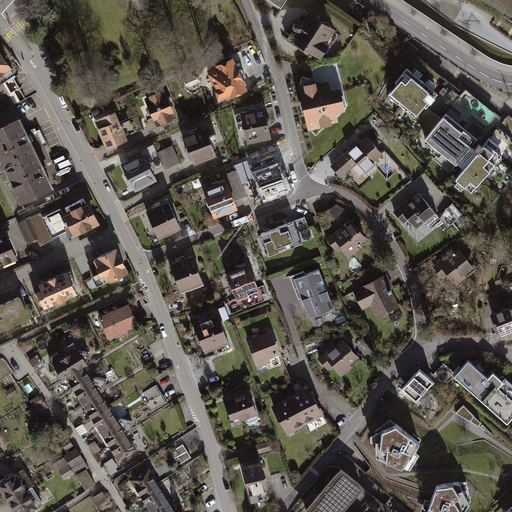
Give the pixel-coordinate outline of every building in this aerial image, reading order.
[(286,0),(268,0),(281,8),(286,0)] [(511,0),(483,0),(506,14),(511,4),(511,0)] [(298,36),(292,45),(315,60),(334,30),(310,14),(304,21),(300,19),(292,31),(298,36)] [(0,54),(0,75),(10,69),(0,54)] [(233,56),(207,68),(220,96),(246,85),(233,56)] [(411,68),(388,96),(415,117),(437,90),(411,68)] [(8,94),(14,106),(28,98),(15,76),(2,82),(8,94)] [(195,76),(185,80),(188,87),(198,83),(195,76)] [(327,82),(300,86),(306,129),(335,125),(333,113),(341,112),(338,87),(328,89),(327,82)] [(164,89),(146,97),(157,123),(176,115),(164,89)] [(0,154),(23,203),(53,190),(14,106),(8,94),(0,98),(0,154)] [(262,112),(241,116),(247,143),(268,139),(262,112)] [(114,113),(95,121),(107,148),(126,140),(114,113)] [(480,137),(449,113),(428,138),(460,163),(480,137)] [(135,117),(122,123),(127,134),(140,129),(135,117)] [(208,127),(187,136),(197,160),(218,152),(208,127)] [(364,135),(329,167),(339,178),(363,157),(371,165),(381,155),(364,135)] [(506,154),(489,140),(459,178),(475,191),(506,154)] [(170,145),(154,152),(162,171),(178,164),(170,145)] [(272,150),(233,165),(235,170),(240,182),(252,178),(261,200),(287,190),(282,176),(272,150)] [(144,154),(123,165),(136,188),(156,178),(144,154)] [(389,158),(378,168),(389,179),(400,169),(389,158)] [(235,170),(220,176),(223,182),(231,203),(245,196),(240,182),(235,170)] [(223,182),(200,191),(204,201),(202,204),(203,207),(207,209),(212,219),(234,209),(231,203),(223,182)] [(419,188),(394,208),(406,223),(412,218),(420,228),(439,212),(419,188)] [(83,199),(66,208),(78,233),(95,224),(83,199)] [(167,202),(148,212),(153,220),(151,224),(152,226),(156,228),(160,236),(180,226),(167,202)] [(454,202),(443,212),(451,222),(463,213),(454,202)] [(334,205),(322,214),(328,222),(344,211),(334,205)] [(39,236),(42,243),(54,237),(42,211),(20,221),(28,241),(39,236)] [(305,216),(261,234),(269,252),(312,234),(305,216)] [(349,221),(327,237),(345,261),(358,251),(354,246),(363,240),(349,222),(349,221)] [(6,234),(0,236),(0,268),(17,261),(6,234)] [(117,248),(97,258),(108,281),(128,271),(117,248)] [(458,250),(435,267),(442,277),(447,274),(453,282),(472,268),(458,250)] [(192,256),(171,264),(182,291),(202,283),(192,256)] [(253,262),(232,270),(241,297),(263,289),(253,262)] [(308,274),(289,280),(304,321),(331,311),(316,270),(308,274)] [(65,271),(40,283),(43,290),(38,293),(45,307),(75,293),(65,271)] [(393,288),(386,274),(350,292),(359,309),(368,305),(375,317),(397,306),(389,290),(393,288)] [(21,299),(0,307),(0,331),(29,318),(21,299)] [(130,302),(103,315),(114,338),(141,325),(130,302)] [(511,305),(493,313),(501,334),(511,329),(511,305)] [(221,313),(197,322),(207,348),(231,339),(221,313)] [(75,323),(64,328),(68,336),(79,331),(75,323)] [(274,329),(248,339),(259,368),(273,363),(271,358),(283,353),(274,329)] [(346,336),(319,357),(330,370),(335,365),(343,375),(355,365),(352,362),(361,355),(346,336)] [(80,344),(53,361),(65,380),(70,377),(119,456),(136,445),(87,367),(92,364),(80,344)] [(37,355),(29,360),(36,371),(45,366),(37,355)] [(468,360),(454,376),(507,423),(511,418),(511,384),(494,369),(487,377),(468,360)] [(443,383),(454,372),(444,363),(434,375),(443,383)] [(418,369),(403,388),(417,400),(433,381),(418,369)] [(162,393),(157,385),(141,394),(146,403),(162,393)] [(17,393),(13,386),(5,391),(9,398),(17,393)] [(251,387),(226,394),(234,419),(259,412),(251,387)] [(308,387),(289,397),(303,427),(313,422),(323,417),(308,387)] [(167,402),(162,393),(146,403),(151,411),(167,402)] [(42,402),(38,396),(31,400),(38,413),(48,407),(45,401),(42,402)] [(289,397),(269,406),(283,436),(293,431),(303,427),(289,397)] [(464,406),(460,410),(472,422),(476,418),(464,406)] [(38,416),(34,408),(28,411),(32,419),(38,416)] [(47,411),(40,416),(48,427),(55,421),(47,411)] [(394,421),(376,435),(381,460),(409,470),(425,445),(403,427),(394,421)] [(66,449),(73,445),(69,438),(61,443),(66,449)] [(191,457),(183,444),(171,452),(179,465),(191,457)] [(72,468),(85,460),(77,447),(64,455),(65,456),(69,463),(72,468)] [(69,463),(65,456),(52,464),(56,471),(58,469),(69,463)] [(113,458),(103,464),(111,475),(120,469),(113,458)] [(263,459),(242,465),(251,496),(273,489),(263,459)] [(77,475),(87,469),(89,467),(85,460),(72,468),(75,473),(76,475),(77,475)] [(72,468),(69,463),(58,469),(64,479),(75,473),(72,468)] [(346,465),(307,511),(308,511),(347,511),(370,485),(346,465)] [(177,511),(149,468),(131,479),(151,511),(177,511)] [(21,469),(0,480),(17,511),(34,511),(42,508),(21,469)] [(87,469),(77,475),(86,489),(95,483),(87,469)] [(472,483),(441,487),(431,511),(470,511),(476,505),(472,483)] [(108,499),(103,491),(92,497),(97,506),(108,499)]
